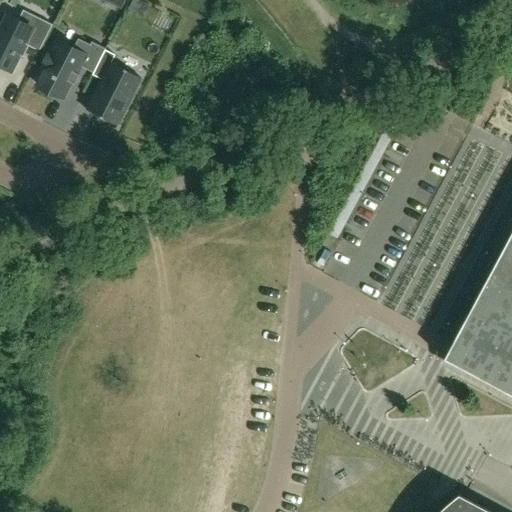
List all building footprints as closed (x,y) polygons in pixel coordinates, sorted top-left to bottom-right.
[(121,10),(125,0),(106,0),(105,2),(121,10)] [(143,17),(148,6),(136,0),(131,10),(143,17)] [(29,47),(31,43),(40,47),(38,51),(39,52),(53,25),(39,18),(34,29),(7,16),(0,30),(0,66),(11,72),(19,56),(23,58),(24,56),(23,56),(27,46),(29,47)] [(81,67),(93,73),(105,50),(106,49),(92,42),(90,46),(79,40),(74,50),(58,42),(52,53),(50,52),(50,53),(43,68),(42,68),(42,69),(46,71),(38,86),(63,98),(70,83),(74,85),(75,84),(73,83),(76,75),(79,76),(79,75),(77,74),(81,67)] [(118,126),(142,79),(111,64),(115,55),(105,50),(93,73),(92,75),(101,80),(86,110),(118,126)] [(444,360),(511,396),(511,232),(453,343),(444,360)] [(511,442),(502,464),(511,467),(511,442)] [(487,511),(458,496),(446,505),(439,511),(487,511)]
